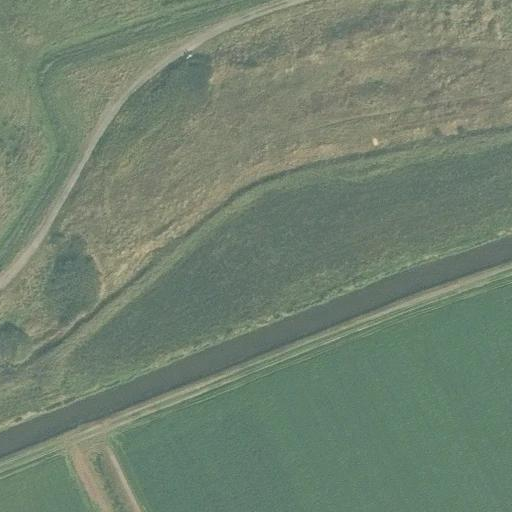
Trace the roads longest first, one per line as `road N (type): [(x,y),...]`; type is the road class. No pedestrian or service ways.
road 1 (track): [(511,275),(0,475)]
road 2 (track): [(0,284),(125,97),(195,42),(299,0)]
